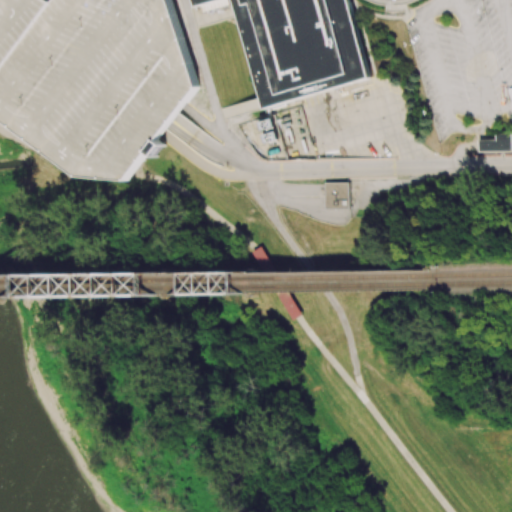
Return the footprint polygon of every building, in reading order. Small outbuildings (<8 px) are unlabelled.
[(0,0),(170,0),(200,89),(185,107),(180,113),(175,122),(168,131),(165,135),(159,143),(164,147),(155,159),(149,156),(128,184),(79,179),(0,119),(0,0)] [(192,0),(194,7),(201,5),(217,0),(232,0),(236,13),(238,17),(261,98),(262,103),(264,109),(371,78),(349,2),(348,0),(192,0)] [(202,11),(230,4),(228,0),(217,0),(201,5),(202,11)] [(481,151),(511,150),(511,131),(496,132),(496,139),(480,140),(480,146),(481,151)] [(324,183),(324,211),(350,211),(350,183),(324,183)]
